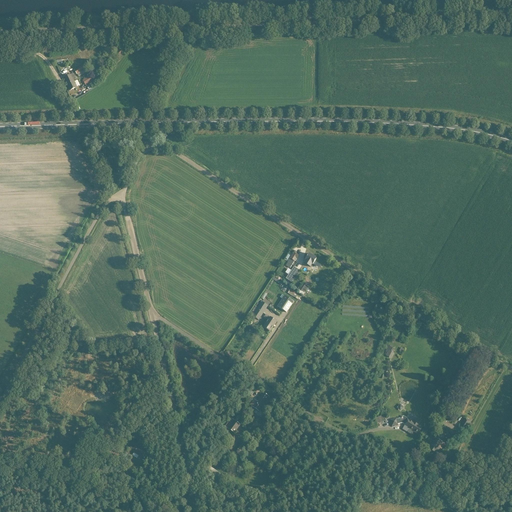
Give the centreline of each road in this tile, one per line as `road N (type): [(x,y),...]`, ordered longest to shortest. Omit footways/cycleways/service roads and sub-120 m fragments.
road 1 (secondary): [(0,126),(315,121),(428,125),(511,141)]
road 2 (track): [(511,16),(0,36)]
road 3 (unclassified): [(118,193),(144,150),(170,150),(511,368)]
road 4 (unclassified): [(200,511),(118,193)]
road 5 (unclassified): [(0,400),(104,203),(118,193)]
road 6 (track): [(313,416),(149,310)]
